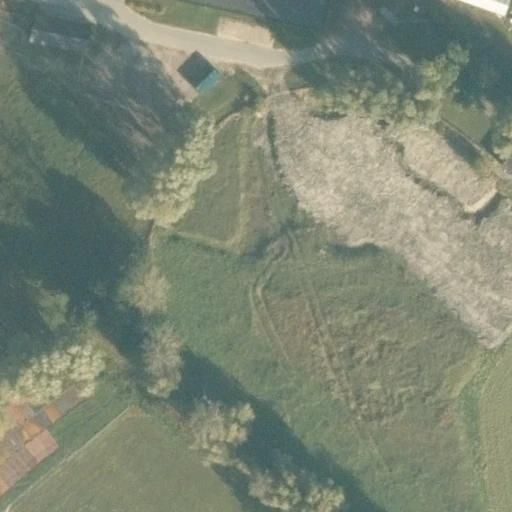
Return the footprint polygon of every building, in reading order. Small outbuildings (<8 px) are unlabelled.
[(329,0),(184,0),(323,30),(329,0)] [(470,0),(503,11),(507,0),(470,0)] [(30,40),(84,51),(90,24),(35,12),(30,40)] [(0,282),(24,261),(30,267),(37,268),(111,204),(102,193),(132,167),(33,55),(21,66),(14,59),(0,70),(0,282)] [(511,170),(511,152),(503,163),(511,170)]
